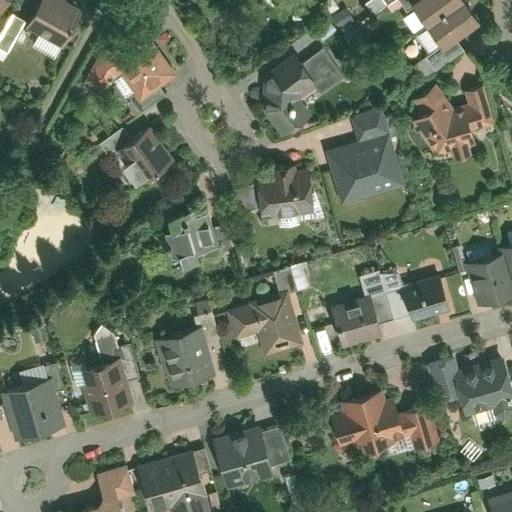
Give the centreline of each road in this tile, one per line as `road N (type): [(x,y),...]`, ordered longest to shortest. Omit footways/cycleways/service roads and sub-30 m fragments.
road 1 (residential): [(511,319),(62,451),(32,479)]
road 2 (residential): [(203,76),(185,106),(214,151),(236,144),(242,125),(208,78)]
